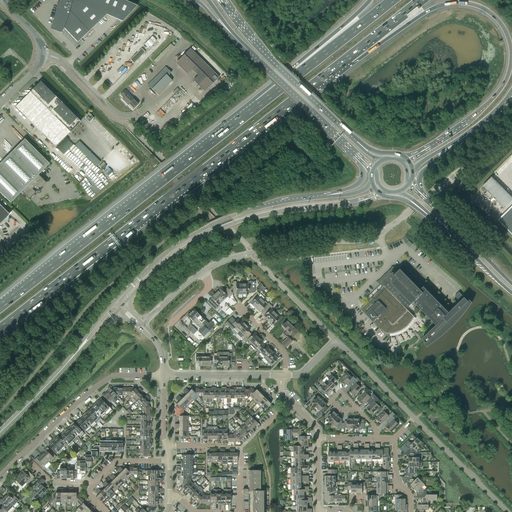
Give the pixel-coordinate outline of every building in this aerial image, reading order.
[(138,6),(124,0),(60,0),(53,24),(63,27),(78,42),(107,15),(123,22),(138,6)] [(144,44),(148,48),(156,41),(152,36),(144,44)] [(156,63),(173,46),(170,44),(153,61),(156,63)] [(130,60),(134,63),(145,52),(141,48),(130,60)] [(180,58),(209,87),(219,76),(191,48),(180,58)] [(172,81),(168,76),(171,73),(165,67),(147,85),(158,95),(172,81)] [(15,107),(30,122),(55,147),(80,121),(40,81),(15,107)] [(223,89),(221,87),(212,96),(215,98),(223,89)] [(122,99),(128,105),(129,105),(133,109),(138,104),(125,90),(120,95),(123,98),(122,99)] [(0,163),(0,192),(10,203),(21,192),(29,199),(46,182),(38,175),(49,164),(24,139),(0,163)] [(511,196),(492,176),(483,186),(505,208),(511,200),(511,196)] [(0,223),(9,215),(0,205),(0,223)] [(511,205),(497,220),(498,221),(511,234),(511,205)] [(361,308),(360,309),(368,316),(369,318),(380,329),(381,330),(385,334),(387,334),(390,334),(392,334),(394,333),(397,333),(399,332),(401,331),(403,330),(405,328),(407,327),(409,325),(410,323),(412,321),(413,319),(414,316),(407,309),(411,304),(412,304),(414,302),(436,325),(433,328),(422,339),(425,342),(426,343),(425,344),(427,346),(429,345),(433,342),(437,339),(441,336),(444,333),(448,330),(451,327),(455,323),(458,320),(461,316),(464,312),(467,308),(470,304),(471,303),(469,301),(468,301),(466,299),(464,297),(459,292),(455,296),(460,302),(452,310),(449,313),(447,311),(426,289),(424,287),(426,285),(422,280),(421,279),(417,275),(416,274),(412,270),(410,268),(406,264),(400,269),(397,273),(395,274),(393,272),(390,276),(386,280),(388,282),(364,305),(361,308)] [(242,295),(242,283),(236,283),(236,281),(233,281),(233,286),(229,290),(230,291),(232,289),(236,289),(236,295),(242,295)] [(255,289),(255,281),(248,281),(248,283),(242,283),(242,295),(248,295),(248,289),(255,289)] [(223,301),(227,297),(228,298),(233,294),(230,291),(229,290),(227,288),(225,290),(223,293),(219,289),(215,293),(223,301)] [(250,303),(254,308),(262,300),(258,296),(259,294),(257,292),(252,297),(254,299),(250,303)] [(223,301),(215,293),(210,297),(214,302),(210,306),(215,311),(220,307),(225,303),(223,301)] [(265,310),(270,305),(268,303),(267,304),(262,300),(254,308),(259,312),(263,308),(265,310)] [(263,316),(267,321),(275,313),(271,309),(272,307),(270,305),(265,310),(267,312),(263,316)] [(207,324),(204,320),(194,309),(193,310),(192,310),(190,312),(203,326),(208,331),(214,325),(215,326),(217,323),(213,319),(210,321),(207,324)] [(203,336),(208,331),(203,326),(190,312),(187,315),(188,315),(187,316),(197,326),(198,326),(200,328),(197,331),(203,336)] [(275,313),(267,321),(272,325),(276,321),(278,323),(283,318),(281,316),(279,317),(275,313)] [(237,333),(239,331),(246,324),(241,320),(239,322),(237,319),(235,321),(233,319),(227,325),(231,330),(231,331),(235,335),(237,333)] [(290,334),(289,333),(294,327),(287,320),(281,326),(286,331),(283,334),(286,337),(290,334)] [(244,339),(250,333),(248,331),(250,329),(246,324),(239,331),(243,335),(242,336),(244,339)] [(251,344),(258,337),(254,333),(252,335),(250,333),(244,339),(243,340),(245,342),(247,340),(251,344)] [(262,346),(260,344),(263,341),(258,337),(251,344),(250,345),(257,351),(262,346)] [(288,337),(282,343),(286,347),(292,341),(288,337)] [(264,357),(271,350),(267,346),(264,348),(262,346),(257,351),(259,354),(260,353),(264,357)] [(276,359),(273,356),(275,354),(271,350),(264,357),(263,358),(267,362),(270,365),(276,359)] [(216,363),(216,366),(222,366),(222,356),(223,356),(222,352),(218,352),(217,352),(217,353),(213,353),(213,355),(213,363),(216,363)] [(228,356),(223,356),(222,356),(222,366),(228,366),(228,363),(231,363),(231,353),(228,353),(228,356)] [(204,366),(204,356),(199,356),(199,355),(195,355),(195,363),(198,363),(198,366),(204,366)] [(213,363),(213,355),(210,355),(210,356),(204,356),(204,366),(210,366),(210,363),(213,363)] [(351,383),(355,379),(353,377),(352,378),(347,373),(340,381),(343,384),(343,385),(344,385),(349,381),(351,383)] [(327,381),(325,383),(332,390),(336,386),(334,384),(335,383),(334,381),(336,379),(331,375),(328,378),(329,379),(327,381)] [(358,381),(355,379),(351,383),(353,385),(348,390),(349,391),(350,392),(353,395),(360,388),(356,383),(358,381)] [(332,390),(325,383),(322,385),(323,386),(321,388),(320,386),(317,388),(322,393),(324,391),(328,395),(332,390)] [(108,390),(106,392),(116,402),(117,400),(114,397),(116,395),(117,395),(111,390),(109,387),(107,389),(108,390)] [(129,401),(130,400),(141,389),(139,388),(136,390),(134,388),(133,390),(128,395),(130,398),(129,400),(129,401)] [(197,396),(192,391),(191,389),(189,391),(186,388),(184,390),(195,401),(196,400),(195,399),(197,396)] [(142,396),(140,394),(142,391),(141,389),(130,400),(129,401),(130,401),(132,400),(135,402),(142,396)] [(251,400),(252,401),(262,390),(261,389),(258,391),(256,389),(254,391),(255,391),(249,396),(252,399),(251,400)] [(195,401),(184,390),(183,392),(186,394),(184,396),(190,403),(193,400),(194,402),(195,401)] [(254,401),(256,403),(263,397),(261,395),(264,392),(262,390),(252,401),(253,402),(254,401)] [(114,403),(116,402),(106,392),(104,394),(103,393),(101,395),(109,402),(111,400),(114,403)] [(369,403),(373,398),(371,396),(370,397),(365,392),(358,400),(361,403),(361,404),(363,405),(367,400),(369,403)] [(137,406),(137,407),(148,396),(146,395),(144,398),(142,396),(135,402),(138,405),(137,406)] [(313,404),(316,407),(323,399),(319,395),(315,399),(313,396),(309,401),(311,403),(312,402),(314,404),(313,404)] [(142,410),(147,404),(147,405),(149,403),(147,401),(150,398),(148,396),(137,407),(138,408),(139,407),(142,410)] [(187,406),(190,403),(184,396),(181,398),(179,396),(177,397),(188,408),(188,407),(187,406)] [(258,407),(259,408),(270,397),(268,396),(265,399),(263,397),(256,403),(259,406),(258,407)] [(188,408),(177,397),(175,399),(178,402),(176,404),(178,405),(183,411),(183,410),(186,408),(187,409),(188,408)] [(270,397),(259,408),(260,409),(261,408),(264,411),(271,404),(268,402),(271,399),(270,397)] [(376,401),(373,398),(369,403),(371,405),(367,409),(368,410),(369,411),(372,414),(379,407),(374,402),(376,401)] [(111,409),(101,399),(98,402),(97,401),(95,403),(104,412),(106,414),(111,409)] [(323,399),(316,407),(318,409),(320,410),(319,411),(322,413),(326,409),(324,407),(327,404),(323,399)] [(93,406),(91,409),(99,417),(104,412),(95,403),(93,405),(93,406)] [(87,410),(85,412),(94,422),(99,417),(91,409),(88,411),(87,410)] [(329,420),(331,422),(338,415),(334,410),(330,414),(328,412),(324,416),(326,418),(327,418),(329,419),(329,420)] [(392,412),(390,414),(388,416),(384,411),(376,419),(379,422),(380,423),(381,424),(386,419),(388,421),(392,416),(395,414),(392,412)] [(84,416),(81,418),(89,426),(94,422),(85,412),(83,415),(84,416)] [(247,420),(254,427),(256,425),(258,428),(260,426),(250,415),(249,416),(250,417),(247,420)] [(331,422),(333,424),(335,426),(336,426),(337,427),(337,429),(344,429),(344,428),(344,423),(342,423),(342,422),(340,421),(342,419),(338,415),(331,422)] [(392,416),(388,421),(390,423),(386,427),(387,428),(388,429),(391,432),(398,425),(394,420),(395,419),(392,416)] [(89,426),(81,418),(79,421),(78,420),(75,422),(84,431),(89,426)] [(350,428),(353,428),(353,418),(347,418),(347,422),(344,422),(344,423),(344,428),(350,428)] [(359,418),(353,418),(353,428),(356,428),(359,428),(359,429),(364,429),(364,421),(359,421),(359,418)] [(243,422),(242,423),(253,433),(254,432),(252,429),(254,427),(247,420),(244,423),(243,422)] [(69,428),(77,436),(82,431),(73,422),(70,425),(71,426),(69,428)] [(242,425),(240,427),(246,434),(248,432),(251,435),(253,433),(242,423),(241,423),(242,425)] [(244,436),(246,434),(240,427),(238,426),(235,430),(246,441),(247,439),(244,436)] [(65,430),(63,432),(72,441),(77,436),(69,428),(66,431),(65,430)] [(295,433),(295,429),(292,429),(292,430),(283,430),(283,440),(292,440),(292,436),(295,436),(295,433)] [(233,434),(232,434),(238,440),(239,441),(241,439),(244,442),(246,441),(235,430),(234,431),(235,432),(233,434)] [(59,438),(66,444),(67,446),(72,441),(63,432),(61,434),(61,435),(59,438)] [(308,446),(308,436),(301,436),(301,433),(300,433),(295,433),(295,436),(295,437),(298,437),(299,437),(299,446),(294,446),(308,446)] [(58,436),(55,439),(54,438),(52,440),(61,449),(66,444),(59,438),(58,436)] [(404,451),(406,452),(410,449),(413,449),(421,441),(417,438),(413,442),(410,442),(408,440),(400,449),(403,452),(404,451)] [(61,449),(52,440),(49,442),(50,443),(48,446),(56,454),(61,449)] [(91,449),(91,455),(91,460),(97,460),(97,459),(99,457),(99,452),(99,446),(94,446),(92,448),(92,449),(91,449)] [(41,454),(48,462),(53,458),(54,459),(56,457),(47,447),(44,449),(45,450),(41,454)] [(410,449),(406,452),(405,453),(409,457),(409,462),(419,462),(419,457),(415,457),(415,454),(417,452),(413,449),(410,449)] [(44,466),(48,462),(41,454),(37,459),(36,458),(33,460),(43,470),(45,467),(44,466)] [(85,471),(85,466),(85,457),(83,457),(80,460),(80,461),(77,461),(76,469),(79,469),(79,471),(85,471)] [(419,462),(409,462),(409,468),(405,471),(407,473),(409,476),(412,476),(413,476),(417,472),(415,471),(415,467),(419,467),(419,462)] [(66,478),(66,466),(60,466),(60,471),(57,471),(57,478),(66,478)] [(66,466),(66,478),(75,478),(75,471),(72,471),(72,466),(66,466)] [(131,475),(126,469),(125,468),(123,470),(120,467),(118,469),(129,479),(130,479),(129,478),(131,475)] [(34,477),(26,469),(21,474),(21,473),(14,479),(22,487),(25,483),(27,485),(34,477)] [(128,480),(129,479),(118,469),(117,470),(119,473),(117,475),(124,482),(127,479),(128,480)] [(252,491),(251,511),(262,511),(263,491),(260,491),(260,470),(249,470),(249,491),(252,491)] [(325,481),(335,481),(335,473),(334,473),(328,473),(328,476),(325,476),(325,481)] [(413,488),(421,481),(418,477),(414,481),(412,478),(412,476),(409,476),(407,473),(404,476),(404,482),(407,482),(407,485),(410,485),(413,488)] [(126,484),(124,482),(117,475),(115,477),(113,474),(111,476),(121,485),(122,487),(126,484)] [(117,489),(120,486),(121,485),(111,476),(109,477),(112,480),(110,482),(117,489)] [(43,480),(41,478),(37,481),(31,488),(33,490),(29,494),(35,500),(46,490),(40,484),(43,480)] [(114,492),(117,489),(110,482),(108,484),(105,481),(104,483),(114,494),(115,493),(114,492)] [(190,481),(185,486),(183,488),(185,490),(182,493),(184,494),(195,483),(194,483),(193,484),(190,481)] [(421,481),(413,488),(417,492),(417,498),(419,498),(424,498),(426,495),(426,490),(424,490),(421,488),(424,484),(421,481)] [(115,494),(114,494),(104,483),(102,485),(105,487),(103,489),(111,498),(115,494)] [(190,495),(197,488),(199,487),(195,483),(184,494),(186,496),(188,493),(190,495)] [(351,493),(357,493),(357,483),(348,483),(348,484),(348,487),(348,490),(351,490),(351,493)] [(365,490),(365,486),(365,483),(357,483),(357,493),(362,493),(362,490),(365,490)] [(190,500),(191,501),(202,491),(201,490),(200,491),(197,488),(190,495),(192,497),(190,500)] [(111,498),(103,489),(101,491),(98,489),(97,490),(107,501),(108,502),(111,498)] [(4,498),(13,507),(19,501),(8,490),(6,493),(7,494),(4,498)] [(107,501),(97,490),(95,492),(98,495),(96,497),(102,503),(105,501),(106,502),(107,501)] [(198,502),(199,501),(204,495),(202,493),(203,491),(202,491),(191,501),(193,503),(196,500),(198,502)] [(334,496),(334,493),(334,492),(324,492),(324,501),(333,501),(333,496),(334,496)] [(51,506),(55,502),(55,495),(52,495),(46,501),(51,506)] [(76,502),(79,506),(80,506),(85,501),(79,495),(76,495),(76,502)] [(395,495),(395,505),(396,505),(407,505),(405,504),(405,497),(402,497),(402,495),(395,495)] [(424,498),(419,498),(419,501),(417,501),(417,505),(418,505),(428,505),(428,502),(431,500),(437,500),(437,495),(426,495),(424,498)] [(0,500),(0,505),(6,511),(7,511),(13,507),(4,498),(0,501),(0,500)] [(77,511),(78,511),(80,511),(86,507),(84,505),(87,502),(86,500),(85,501),(80,506),(79,506),(75,511),(76,511),(77,511)]
